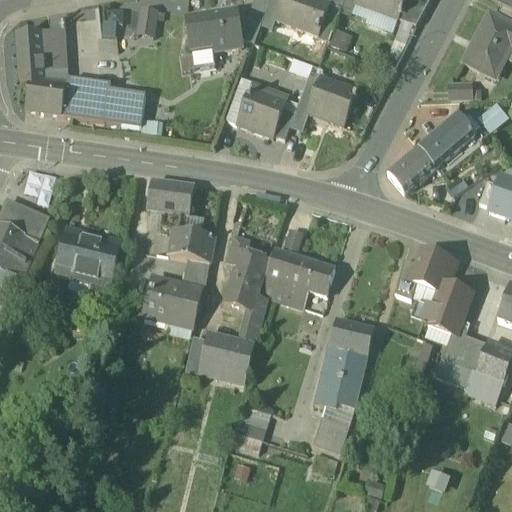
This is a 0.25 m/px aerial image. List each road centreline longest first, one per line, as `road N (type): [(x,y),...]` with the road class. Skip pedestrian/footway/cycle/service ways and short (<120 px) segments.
road 1 (secondary): [(349,208),(7,144)]
road 2 (residential): [(349,208),(457,0)]
road 3 (secondary): [(511,261),(349,208)]
